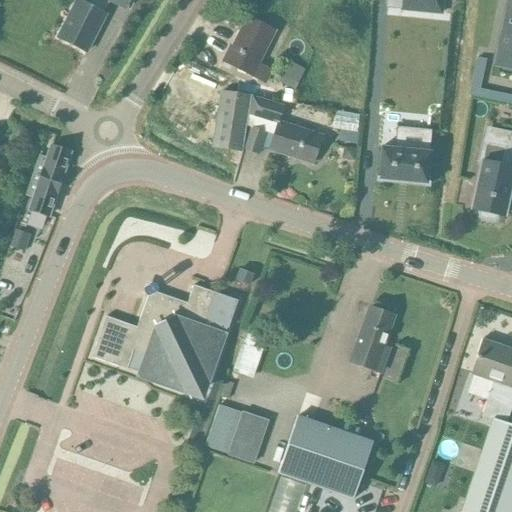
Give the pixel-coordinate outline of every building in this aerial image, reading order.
[(72,45),(87,52),(106,14),(104,13),(109,2),(126,11),(131,0),(91,0),(89,5),(78,0),(76,0),(61,33),(74,40),(72,45)] [(402,0),(402,9),(442,13),(442,0),(402,0)] [(511,0),(507,0),(494,66),(511,69),(511,0)] [(253,76),(266,82),(272,70),(259,63),(275,31),(247,17),(232,46),(230,45),(222,62),(252,77),(253,76)] [(286,61),(276,82),(295,91),(305,71),(286,61)] [(215,148),(242,152),(246,127),(247,127),(252,98),(250,97),(223,93),(215,148)] [(268,150),(313,164),(322,137),(279,123),(284,106),(251,96),(250,97),(252,98),(247,127),(250,128),(243,150),(259,156),(261,149),(268,152),(268,150)] [(337,110),(335,128),(342,129),(340,140),(357,142),(361,114),(337,110)] [(480,163),(469,213),(504,221),(511,186),(511,167),(510,167),(511,159),(511,132),(485,127),(477,163),(480,163)] [(69,153),(51,147),(47,159),(39,156),(25,196),(34,199),(30,210),(48,216),(56,194),(62,176),(69,153)] [(378,178),(377,181),(380,181),(425,185),(425,186),(428,186),(428,184),(431,151),(382,147),(378,178)] [(239,268),(235,280),(250,286),(254,274),(239,268)] [(105,317),(91,357),(127,370),(127,369),(138,373),(142,361),(153,384),(183,394),(185,389),(200,393),(205,379),(210,381),(238,301),(223,296),(193,285),(187,303),(156,293),(151,283),(143,287),(147,296),(137,327),(105,317)] [(349,363),(381,375),(391,350),(382,346),(394,316),(370,307),(358,340),(349,363)] [(461,511),(511,511),(511,510),(511,424),(506,423),(511,406),(511,350),(484,340),(473,373),(494,380),(481,417),(492,421),(461,511)] [(257,463),(272,419),(219,402),(205,446),(257,463)] [(373,442),(297,416),(277,473),(353,499),(373,442)]
